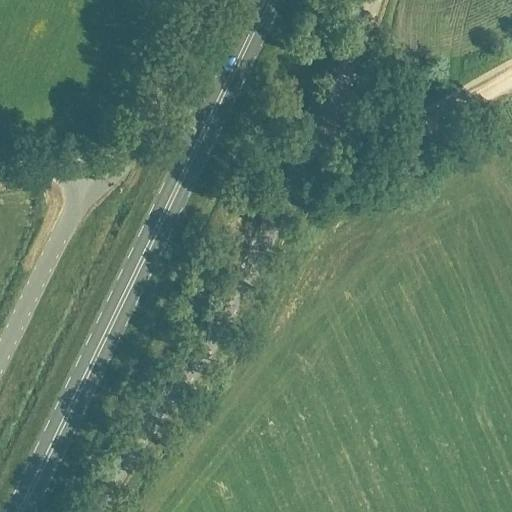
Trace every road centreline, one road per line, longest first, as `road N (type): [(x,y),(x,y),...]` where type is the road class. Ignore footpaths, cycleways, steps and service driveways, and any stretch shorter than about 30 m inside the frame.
road 1 (unclassified): [(92,511),(268,234),(371,0)]
road 2 (primary): [(20,511),(266,0)]
road 3 (unclassified): [(95,183),(130,147),(201,0)]
road 4 (track): [(322,119),(383,130),(419,126),(511,78)]
road 5 (unclassified): [(95,183),(76,203),(0,354)]
